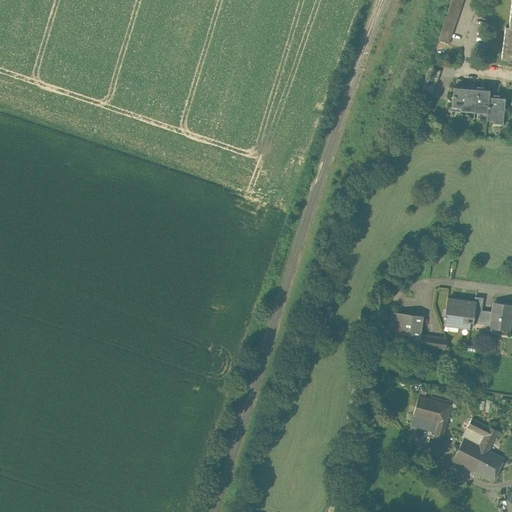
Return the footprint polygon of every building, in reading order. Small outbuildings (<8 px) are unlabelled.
[(452,0),(439,39),(449,43),(464,0),(452,0)] [(501,59),(511,60),(511,27),(508,27),(505,26),(501,59)] [(434,92),(441,69),(430,66),(423,88),(434,92)] [(452,107),(475,109),(477,86),(454,84),(452,107)] [(489,87),(477,86),(475,109),(488,110),(489,96),(489,87)] [(504,97),(489,96),(488,110),(487,118),(503,119),(504,97)] [(511,304),(494,303),(494,312),(483,311),(484,297),(479,297),(479,300),(450,297),(448,322),(493,326),(492,327),(511,329),(511,304)] [(379,341),(449,349),(451,337),(425,334),(428,316),(393,312),(392,325),(381,324),(379,341)] [(445,434),(454,404),(422,395),(413,425),(445,434)] [(456,462),(495,483),(508,459),(491,450),(501,432),(475,418),(471,427),(486,435),(481,444),(469,438),(456,462)]
